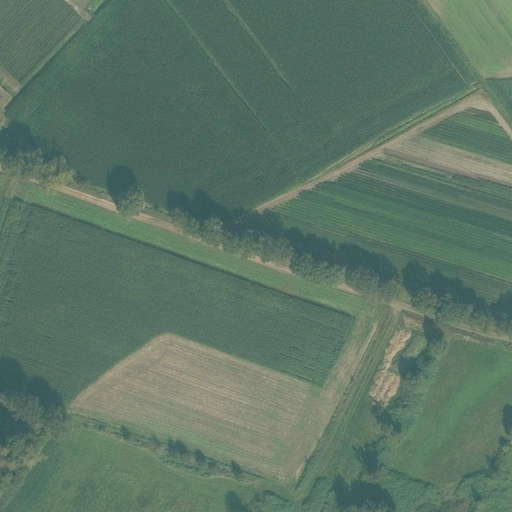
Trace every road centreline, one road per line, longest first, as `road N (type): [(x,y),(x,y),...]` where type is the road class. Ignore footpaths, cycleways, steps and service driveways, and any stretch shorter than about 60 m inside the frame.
road 1 (track): [(511,338),(0,170)]
road 2 (track): [(249,511),(259,488),(246,477),(0,397)]
